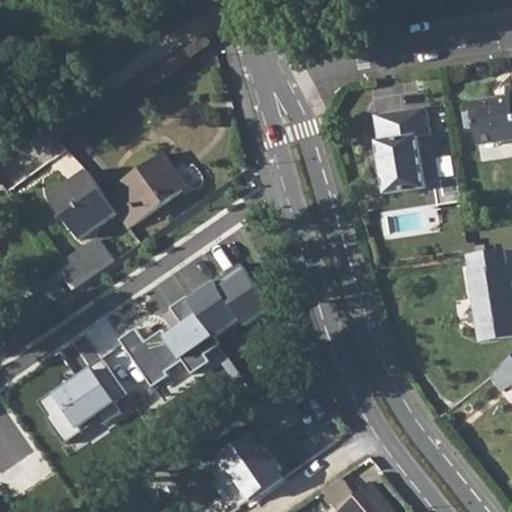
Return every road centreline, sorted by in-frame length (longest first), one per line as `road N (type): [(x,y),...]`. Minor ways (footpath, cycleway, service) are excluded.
road 1 (tertiary): [(484,511),(402,402),(369,339),(307,128),(271,74)]
road 2 (tertiary): [(292,176),(359,382),(448,511)]
road 3 (residential): [(292,176),(0,376)]
road 4 (unknown): [(249,16),(0,202)]
road 5 (residential): [(271,74),(511,32)]
